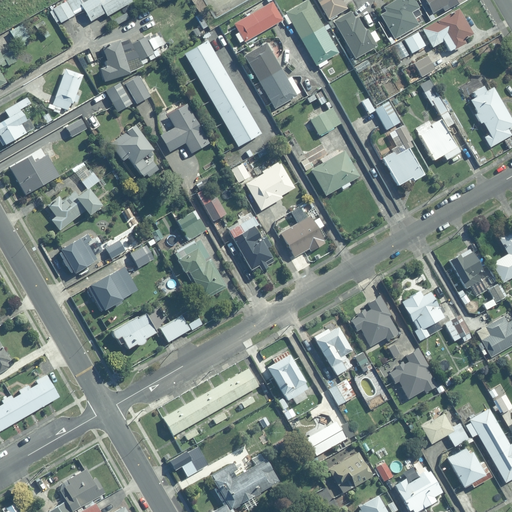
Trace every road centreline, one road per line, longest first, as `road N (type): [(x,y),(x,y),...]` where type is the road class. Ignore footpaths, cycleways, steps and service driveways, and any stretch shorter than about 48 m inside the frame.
road 1 (residential): [(105,411),(511,175)]
road 2 (residential): [(105,411),(0,225)]
road 3 (residential): [(0,470),(105,411)]
